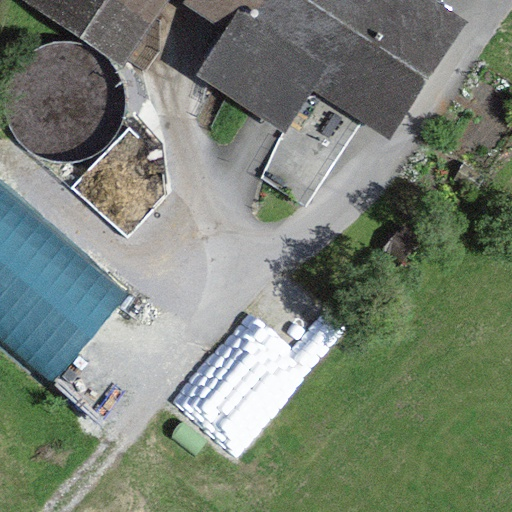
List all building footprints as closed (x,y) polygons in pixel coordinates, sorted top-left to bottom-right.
[(34,0),(101,45),(130,0),(34,0)] [(286,125),(323,71),(390,116),(451,24),(415,0),(408,0),(402,10),(387,0),(218,0),(220,1),(212,13),(232,26),(203,70),(286,125)] [(0,172),(0,340),(53,387),(137,294),(0,172)] [(238,280),(291,254),(277,224),(223,251),(238,280)] [(294,400),(352,307),(315,284),(257,377),(294,400)]
